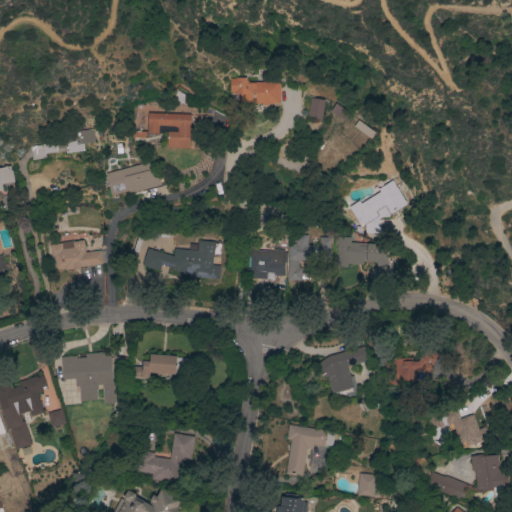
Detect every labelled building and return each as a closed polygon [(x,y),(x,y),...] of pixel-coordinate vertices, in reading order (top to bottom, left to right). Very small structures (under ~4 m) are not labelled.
[(281,102),(279,102),(279,104),(269,104),(269,105),(263,105),(263,104),(254,104),(254,103),(240,103),(240,94),(235,94),(235,92),(230,92),(230,79),(235,79),(235,77),(246,78),(246,82),(279,82),(279,83),(281,83),(281,102)] [(321,121),(307,119),(311,97),(325,100),(321,121)] [(350,113),(344,121),(331,111),(336,103),(350,113)] [(190,114),(189,149),(167,148),(167,132),(177,132),(178,127),(175,127),(175,126),(158,125),(158,133),(147,133),(148,113),(190,114)] [(376,133),(371,139),(354,126),(359,120),(376,133)] [(65,142),(62,142),(62,136),(69,135),(69,130),(76,129),(76,131),(93,129),(95,142),(83,143),(84,151),(66,153),(65,142)] [(55,140),(56,152),(45,153),(45,158),(32,160),(30,146),(42,145),(42,142),(55,140)] [(105,174),(154,161),(161,185),(134,192),(127,191),(111,195),(105,174)] [(0,167),(10,166),(11,171),(12,170),(14,182),(1,184),(2,190),(0,190),(0,167)] [(389,217),(382,218),(379,219),(381,222),(381,233),(365,234),(365,224),(361,227),(349,207),(359,201),(361,204),(380,192),(378,189),(392,180),(407,204),(390,215),(389,217)] [(255,201),(284,204),(283,213),(290,213),(289,221),(281,220),(280,226),(260,225),(260,231),(252,230),(255,201)] [(290,243),(319,246),(320,237),(331,238),(329,262),(299,260),(298,268),(302,268),(301,281),(287,280),(290,243)] [(363,261),(363,265),(348,264),(348,268),(335,267),(338,237),(351,238),(351,242),(375,244),(375,247),(384,248),(385,254),(386,254),(389,263),(377,266),(376,262),(363,261)] [(61,243),(62,244),(83,240),(85,252),(101,250),(103,263),(80,267),(80,270),(73,271),(73,269),(65,270),(64,270),(63,270),(62,269),(54,271),(50,245),(61,243)] [(221,242),(220,256),(216,255),(215,257),(213,257),(212,265),(221,266),(220,273),(204,271),(204,276),(179,273),(181,249),(197,251),(198,240),(221,242)] [(284,261),(285,261),(284,271),(285,271),(284,276),(272,275),(272,273),(268,273),(268,278),(266,278),(266,279),(248,278),(250,256),(249,256),(250,247),(284,250),(284,261)] [(167,254),(164,265),(161,264),(159,271),(142,266),(147,248),(167,254)] [(326,374),(321,377),(313,365),(327,355),(365,345),(369,359),(346,365),(352,386),(331,392),(326,374)] [(62,378),(60,356),(75,355),(75,356),(85,356),(85,352),(102,351),(102,353),(110,353),(111,375),(111,380),(112,380),(114,401),(102,402),(101,383),(97,384),(97,387),(95,387),(96,398),(79,399),(78,385),(75,385),(74,377),(62,378)] [(400,363),(400,382),(416,381),(415,373),(433,373),(432,351),(419,351),(420,362),(400,363)] [(148,353),(175,355),(174,373),(148,371),(148,377),(139,377),(139,376),(131,375),(132,364),(141,365),(141,360),(148,360),(148,353)] [(24,401),(16,403),(22,420),(23,419),(24,421),(31,443),(15,448),(8,427),(6,427),(0,409),(0,380),(7,379),(10,387),(19,384),(18,380),(35,374),(35,376),(42,373),(45,384),(41,386),(42,390),(36,392),(42,410),(30,414),(26,400),(24,401)] [(472,413),(481,440),(466,445),(464,440),(459,442),(453,425),(436,431),(430,413),(455,405),(459,418),(472,413)] [(50,426),(46,412),(61,408),(65,422),(50,426)] [(284,473),(290,438),(285,438),(287,423),(327,429),(326,431),(333,432),(331,445),(324,444),(324,445),(312,444),(311,448),(305,447),(301,475),(284,473)] [(172,432),(194,435),(186,483),(150,478),(151,472),(136,470),(139,449),(153,451),(153,455),(169,457),(172,432)] [(469,454),(482,453),(482,455),(497,453),(500,471),(505,470),(507,484),(476,488),(473,467),(471,468),(469,454)] [(444,474),(464,482),(458,497),(425,484),(430,470),(444,475),(444,474)] [(358,472),(375,474),(372,497),(355,495),(358,472)] [(128,489),(134,493),(135,499),(138,501),(139,499),(147,502),(152,493),(156,495),(160,488),(180,498),(173,511),(112,511),(120,497),(123,498),(122,496),(126,490),(128,489)] [(280,496),(299,498),(299,499),(302,499),(302,501),(306,502),(305,511),(275,511),(276,505),(279,505),(280,496)]
